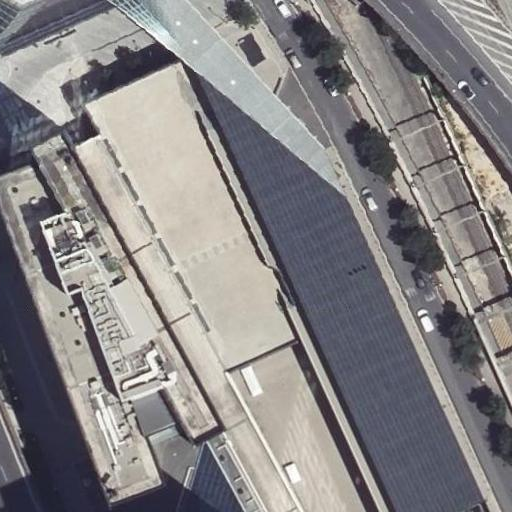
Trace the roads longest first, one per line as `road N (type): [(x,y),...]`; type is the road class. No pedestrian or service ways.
road 1 (residential): [(511,498),(363,172),(268,0)]
road 2 (residential): [(0,119),(65,67),(201,0)]
road 3 (motorway): [(511,129),(401,0)]
